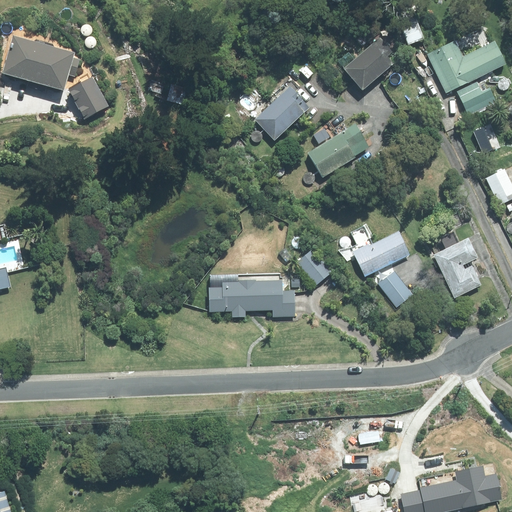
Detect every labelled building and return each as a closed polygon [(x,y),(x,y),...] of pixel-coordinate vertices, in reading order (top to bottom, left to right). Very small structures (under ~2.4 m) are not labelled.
[(404,46),(420,40),(411,17),(395,23),(404,46)] [(87,23),(76,28),(87,52),(98,47),(87,23)] [(384,58),(389,54),(376,38),(340,69),(359,91),(390,65),(384,58)] [(505,72),(491,43),(460,58),(452,42),(425,55),(444,95),(498,68),(501,74),(505,72)] [(9,45),(0,81),(63,97),(68,78),(74,79),(78,65),(72,63),(72,61),(9,45)] [(411,64),(405,68),(409,76),(415,73),(411,64)] [(475,83),(455,92),(466,117),(494,104),(487,89),(479,93),(475,83)] [(285,88),(252,121),(273,141),(301,113),(302,114),(307,109),(285,88)] [(347,150),(354,145),(345,130),(306,154),(321,178),(352,159),(347,150)] [(484,180),(497,206),(511,198),(511,190),(502,171),(484,180)] [(364,246),(351,253),(364,278),(408,255),(396,232),(365,247),(364,246)] [(298,235),(289,243),(296,250),(304,242),(298,235)] [(429,256),(451,297),(478,283),(469,267),(462,270),(460,266),(474,258),(464,238),(429,256)] [(283,246),(275,253),(285,264),(293,257),(283,246)] [(311,250),(295,263),(314,286),(330,273),(311,250)] [(0,268),(0,290),(12,287),(7,267),(0,268)] [(392,272),(376,285),(395,308),(411,296),(392,272)] [(231,318),(244,317),(243,312),(272,312),(272,318),(292,318),(291,292),(279,292),(279,281),(219,283),(219,289),(206,290),(207,313),(231,312),(231,318)] [(394,511),(448,511),(499,500),(491,464),(450,474),(452,482),(417,490),(417,492),(397,497),(398,499),(391,500),(394,511)]
